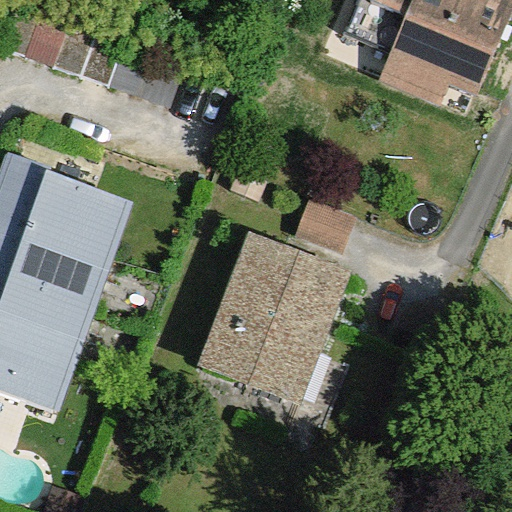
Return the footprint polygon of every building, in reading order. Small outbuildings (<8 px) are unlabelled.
[(414,23),(423,0),(376,0),(374,7),(414,23)] [(423,0),(414,23),(399,57),(476,89),(509,13),(479,0),(423,0)] [(0,50),(29,61),(45,14),(14,3),(0,45),(0,50)] [(128,42),(70,22),(54,70),(112,89),(128,42)] [(17,162),(2,201),(14,206),(8,224),(109,260),(128,208),(50,180),(52,174),(17,162)] [(356,222),(312,206),(298,243),(342,259),(356,222)] [(109,260),(8,224),(2,243),(0,241),(0,278),(90,311),(109,260)] [(291,259),(259,247),(212,370),(296,402),(325,327),(343,279),(291,259)] [(90,311),(0,278),(0,334),(73,361),(90,311)] [(73,361),(0,334),(0,394),(55,414),(73,361)]
